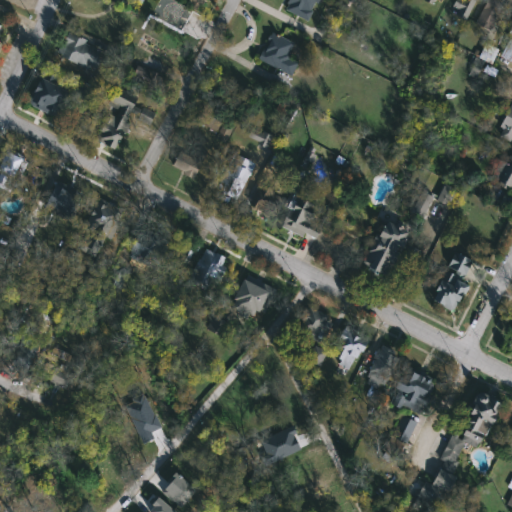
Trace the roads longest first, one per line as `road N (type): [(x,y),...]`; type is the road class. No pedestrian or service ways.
road 1 (residential): [(466,356),(0,115)]
road 2 (residential): [(316,279),(108,511)]
road 3 (residential): [(236,0),(141,189)]
road 4 (residential): [(271,330),(362,511)]
road 5 (residential): [(53,0),(0,112)]
